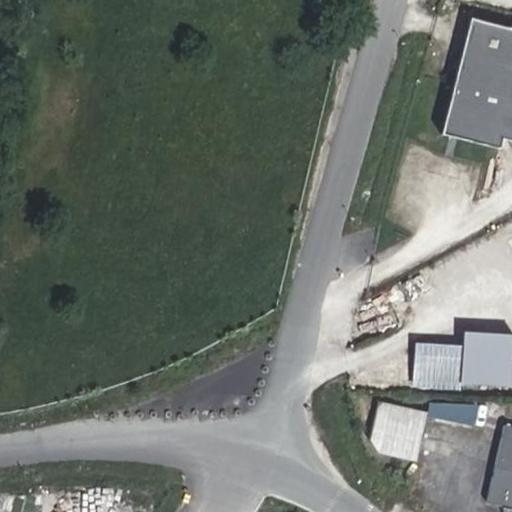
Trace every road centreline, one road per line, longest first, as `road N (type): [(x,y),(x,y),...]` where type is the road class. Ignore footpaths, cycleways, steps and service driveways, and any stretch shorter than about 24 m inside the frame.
road 1 (unclassified): [(264,428),(400,0)]
road 2 (unclassified): [(0,454),(264,428)]
road 3 (unclassified): [(356,511),(264,428)]
